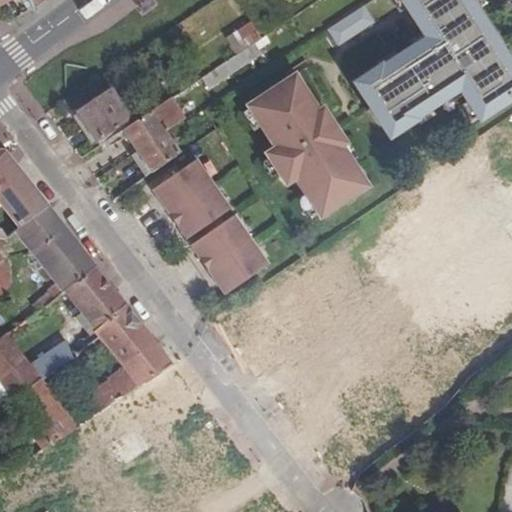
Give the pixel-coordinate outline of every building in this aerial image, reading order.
[(394,0),(416,37),(345,79),(381,140),(455,96),(473,124),(511,100),(511,67),(471,0),(394,0)] [(227,41),(236,55),(261,39),(252,25),(227,41)] [(313,220),(368,189),(298,67),(239,101),(265,146),(258,150),(280,188),(291,182),(313,220)] [(110,90),(75,115),(94,143),(129,118),(110,90)] [(121,132),(136,154),(165,136),(186,122),(171,99),(121,132)] [(136,154),(151,175),(179,156),(165,136),(136,154)] [(179,156),(151,175),(172,204),(195,188),(189,179),(205,168),(200,160),(214,151),(208,143),(181,160),(179,156)] [(252,166),(231,180),(240,193),(261,178),(252,166)] [(511,293),(511,244),(502,232),(485,245),(439,187),(356,254),(387,293),(391,290),(403,306),(400,309),(432,349),(477,315),(492,334),(510,321),(511,293)] [(46,208),(32,189),(0,212),(0,233),(4,239),(13,233),(46,208)] [(264,200),(225,226),(256,272),(295,246),(264,200)] [(96,269),(46,208),(13,233),(55,286),(32,305),(38,313),(62,294),(96,269)] [(0,248),(8,243),(4,239),(0,233),(0,341),(6,337),(7,336),(1,327),(5,324),(0,317),(0,297),(3,294),(10,284),(8,271),(0,258),(0,248)] [(62,294),(93,333),(126,306),(96,269),(62,294)] [(318,330),(321,327),(292,291),(262,314),(290,352),(318,330)] [(93,333),(99,340),(124,371),(109,381),(121,400),(173,365),(126,306),(93,333)] [(290,352),(286,355),(316,394),(349,369),(320,333),(318,330),(290,352)] [(30,368),(6,337),(0,341),(0,381),(2,384),(0,385),(0,409),(8,403),(40,381),(69,361),(58,347),(30,368)] [(146,405),(162,427),(200,398),(173,365),(121,400),(117,402),(127,418),(146,405)] [(375,375),(340,403),(354,422),(350,426),(365,446),(406,415),(404,412),(383,386),(375,375)] [(8,403),(44,451),(76,429),(99,414),(89,400),(65,415),(40,381),(8,403)] [(127,418),(117,402),(99,414),(110,430),(127,418)] [(110,443),(124,466),(153,448),(138,426),(110,443)] [(154,511),(142,498),(125,511),(154,511)]
